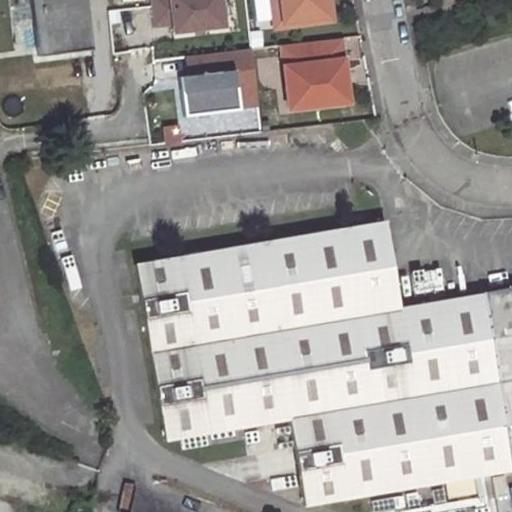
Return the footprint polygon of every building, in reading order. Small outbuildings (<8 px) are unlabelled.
[(84,0),(29,0),(36,58),(90,52),(84,0)] [(216,0),(147,0),(150,28),(169,25),(171,33),(220,27),(216,0)] [(282,22),(279,0),(274,0),(278,28),(331,21),(328,0),(323,0),(326,17),(282,22)] [(279,0),(282,22),(326,17),(323,0),(279,0)] [(458,0),(453,0),(439,4),(452,49),(471,44),(458,0)] [(247,34),(248,51),(259,49),(257,33),(247,34)] [(343,62),(341,49),(342,49),(341,39),(276,47),(279,67),(284,66),(290,110),(343,103),(337,63),(343,62)] [(251,75),(248,51),(180,58),(183,77),(179,77),(181,96),(179,97),(181,117),(255,109),(251,75)] [(161,440),(285,419),(301,506),(511,470),(511,289),(396,310),(380,220),(129,263),(161,440)]
